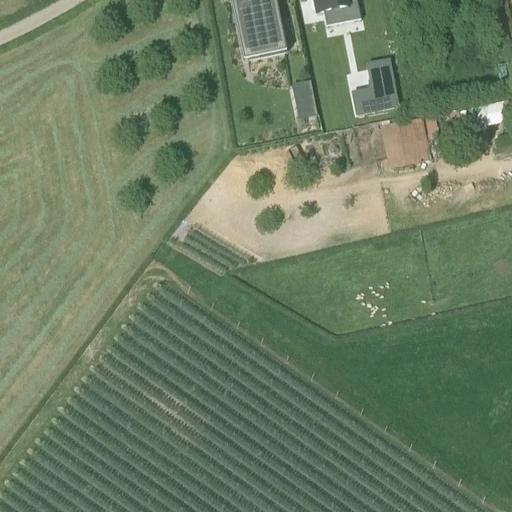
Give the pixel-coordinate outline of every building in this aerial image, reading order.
[(273,0),(234,0),(229,1),(243,65),(285,56),(273,0)] [(299,0),(300,2),(312,0),(316,18),(322,17),(346,12),(346,10),(356,8),(354,0),(299,0)] [(504,66),(497,68),(499,84),(507,83),(504,66)] [(387,78),(341,84),(347,111),(391,102),(387,78)] [(310,86),(292,90),(299,124),(317,121),(310,86)] [(499,103),(470,111),(476,132),(505,124),(499,103)] [(423,122),(398,127),(406,169),(431,164),(423,122)]
